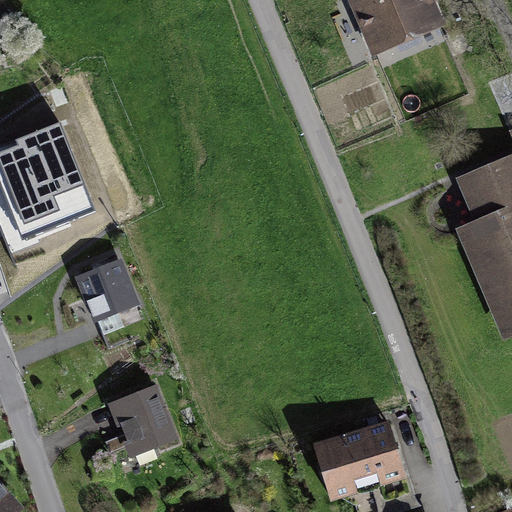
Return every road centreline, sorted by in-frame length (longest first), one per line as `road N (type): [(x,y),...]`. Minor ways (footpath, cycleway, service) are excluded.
road 1 (residential): [(457,511),(413,379),(260,0)]
road 2 (residential): [(0,353),(53,511)]
